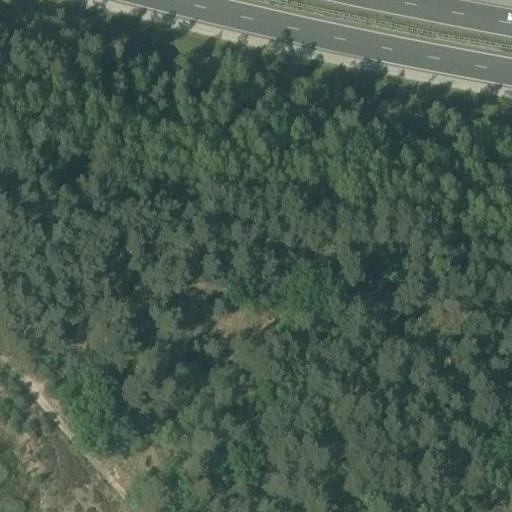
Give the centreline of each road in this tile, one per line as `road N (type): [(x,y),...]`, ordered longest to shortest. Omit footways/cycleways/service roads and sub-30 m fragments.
road 1 (trunk): [(160,0),(511,74)]
road 2 (trunk): [(511,22),(394,0)]
